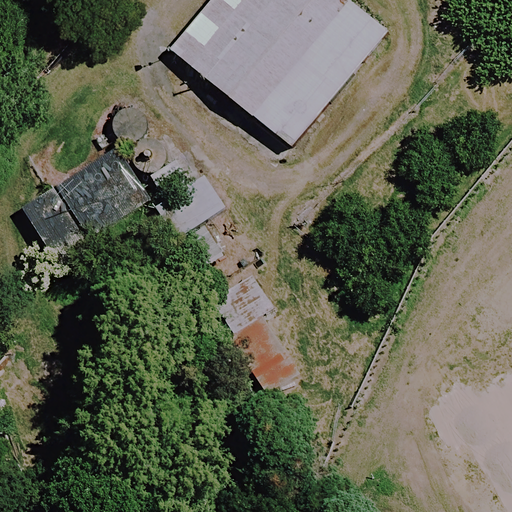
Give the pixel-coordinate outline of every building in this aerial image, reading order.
[(388,39),(340,0),(221,0),(175,57),(294,154),(388,39)] [(482,41),(462,21),(415,67),(435,87),(482,41)] [(160,206),(129,154),(28,214),(60,266),(160,206)] [(211,229),(184,246),(202,274),(229,257),(211,229)] [(306,384),(255,280),(213,301),(264,405),(306,384)]
